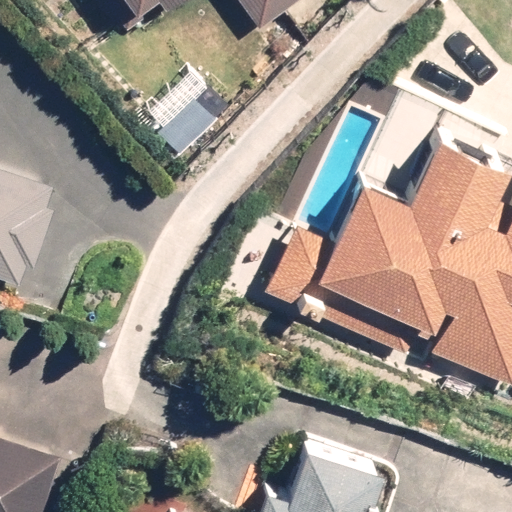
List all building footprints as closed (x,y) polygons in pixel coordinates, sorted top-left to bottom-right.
[(95,0),(114,25),(148,0),(227,0),(247,26),(283,0),(95,0)] [(283,218),(252,286),(393,351),(403,330),(416,336),(410,349),(503,392),(511,372),(511,159),(505,156),(487,195),(470,187),(481,164),(410,131),(382,193),(335,171),(308,229),(283,218)] [(0,279),(9,282),(15,264),(23,266),(44,205),(36,202),(43,183),(0,168),(0,279)] [(0,511),(29,511),(50,451),(0,435),(0,511)] [(343,511),(359,467),(278,441),(262,491),(241,484),(231,511),(167,511),(145,505),(142,511),(343,511)]
